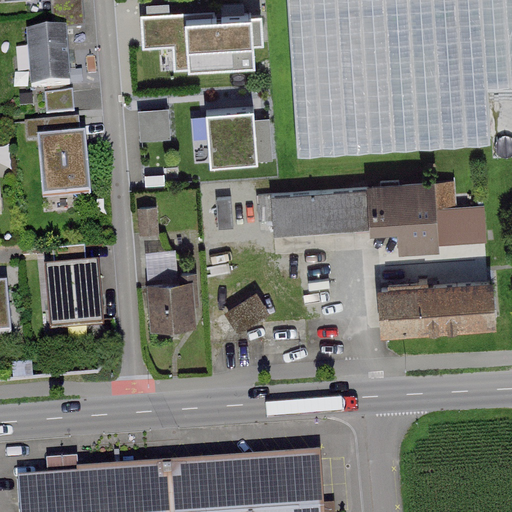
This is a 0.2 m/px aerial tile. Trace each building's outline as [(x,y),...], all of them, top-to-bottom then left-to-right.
[(82,0),(53,0),(55,30),(84,27),(82,0)] [(511,0),(292,0),(302,150),(493,138),(490,86),(511,84),(511,0)] [(261,8),(142,14),(144,45),(172,44),(172,51),(190,50),(191,67),(254,64),(252,40),(263,39),(261,8)] [(67,30),(30,34),(35,89),(72,86),(67,30)] [(73,95),(47,97),(48,116),(75,114),(73,95)] [(171,109),(139,110),(140,143),(173,141),(171,109)] [(255,111),(208,113),(210,164),(258,162),(255,111)] [(80,119),(26,123),(27,137),(81,133),(80,119)] [(86,137),(38,141),(43,197),(91,193),(86,137)] [(272,191),(275,235),(459,222),(456,180),(272,191)] [(138,206),(139,232),(160,231),(159,205),(138,206)] [(86,246),(53,249),(54,267),(88,264),(86,246)] [(177,248),(150,250),(152,273),(179,271),(177,248)] [(97,266),(46,269),(50,328),(101,325),(97,266)] [(498,273),(375,278),(377,335),(501,330),(498,273)] [(194,279),(148,282),(152,328),(197,324),(194,279)] [(6,284),(0,284),(0,337),(11,336),(6,284)] [(258,290),(225,311),(239,332),(272,311),(258,290)] [(334,511),(332,455),(174,462),(175,511),(334,511)] [(175,511),(174,462),(15,469),(17,511),(175,511)]
